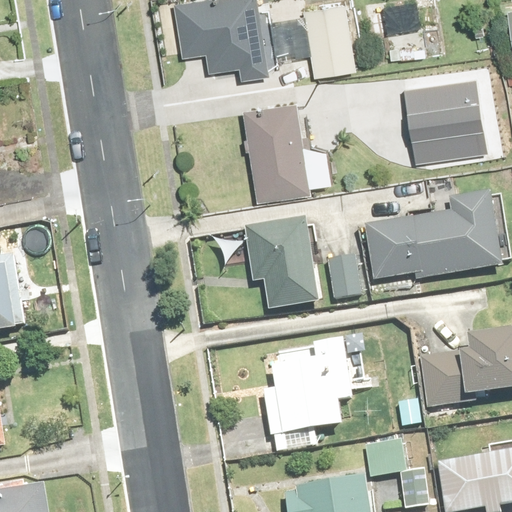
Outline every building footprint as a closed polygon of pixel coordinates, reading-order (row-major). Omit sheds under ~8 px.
[(231,0),(178,6),(184,59),(210,56),(212,74),(244,70),(245,80),(268,78),(259,0),(231,0)] [(349,4),(307,10),(317,79),(359,73),(349,4)] [(378,86),(333,90),(336,118),(381,115),(378,86)] [(301,106),(247,113),(258,201),(312,194),(301,106)] [(503,268),(493,193),(454,198),(456,214),(369,225),(376,279),(420,273),(421,279),(503,268)] [(272,309),(323,301),(309,218),(247,228),(256,283),(267,281),(272,309)] [(0,331),(25,326),(11,254),(0,256),(0,331)] [(357,254),(331,258),(336,300),(362,297),(357,254)] [(422,358),(427,408),(477,403),(476,394),(511,390),(511,332),(475,336),(476,352),(422,358)] [(268,392),(274,436),(344,426),(340,399),(355,397),(348,342),(318,346),(319,359),(275,365),(279,391),(268,392)] [(405,440),(369,446),(373,477),(410,472),(405,440)] [(471,511),(489,509),(489,511),(503,511),(502,507),(511,505),(511,453),(440,464),(446,511),(471,511)] [(428,472),(405,474),(408,510),(432,507),(428,472)] [(301,493),(289,494),(291,511),(372,511),(368,479),(301,487),(301,493)] [(0,511),(52,511),(48,486),(26,489),(25,483),(1,486),(2,493),(0,493),(0,511)]
